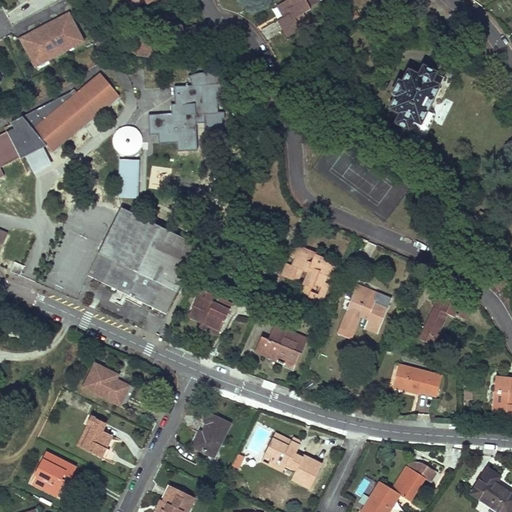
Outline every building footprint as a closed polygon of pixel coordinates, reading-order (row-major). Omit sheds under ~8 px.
[(317,0),(289,0),(278,7),(284,18),(279,21),(285,32),(295,34),(301,31),(298,25),(295,20),(293,17),(301,13),(303,15),(311,11),(309,8),(319,3),(317,0)] [(27,44),(72,18),(68,13),(61,17),(31,33),(24,38),(27,44)] [(295,20),(298,25),(306,20),(303,15),(295,20)] [(169,16),(138,28),(129,49),(138,57),(149,57),(152,50),(149,42),(154,28),(159,26),(163,28),(166,37),(165,40),(174,44),(175,43),(181,46),(189,43),(191,43),(192,46),(202,41),(196,25),(184,30),(182,26),(173,22),(174,18),(169,16)] [(37,61),(81,35),(72,18),(27,44),(37,61)] [(395,97),(389,109),(399,114),(395,123),(408,129),(412,120),(420,124),(439,86),(431,82),(422,67),(418,76),(408,71),(401,84),(398,82),(392,95),(395,97)] [(0,174),(2,173),(0,169),(0,161),(17,153),(20,158),(26,155),(44,146),(47,144),(55,148),(123,91),(104,69),(73,94),(67,91),(8,121),(12,130),(0,135),(0,174)] [(185,87),(176,87),(176,105),(177,115),(173,115),(150,116),(151,134),(160,134),(160,143),(178,142),(179,151),(197,150),(196,123),(205,122),(204,114),(218,113),(217,104),(231,104),(231,85),(203,86),(194,87),(185,87)] [(44,146),(26,155),(33,170),(52,161),(44,146)] [(17,153),(0,161),(0,167),(20,158),(17,153)] [(138,198),(140,158),(119,157),(118,197),(138,198)] [(199,247),(121,209),(99,254),(108,258),(98,280),(124,293),(122,297),(131,302),(135,298),(143,303),(152,307),(166,314),(177,292),(199,247)] [(479,212),(477,217),(484,220),(486,215),(479,212)] [(286,264),(282,275),(298,282),(302,271),(307,273),(300,291),(309,295),(313,284),(321,287),(326,276),(331,278),(336,266),(313,257),(310,265),(306,263),(310,252),(293,246),(289,257),(294,258),(291,266),(286,264)] [(14,262),(10,272),(20,276),(24,266),(14,262)] [(499,276),(493,282),(500,289),(507,283),(499,276)] [(314,293),(312,298),(321,301),(326,289),(321,287),(318,295),(314,293)] [(357,287),(342,323),(354,328),(359,316),(368,319),(365,325),(376,329),(386,308),(372,302),(373,300),(369,298),(371,293),(362,289),(357,287)] [(438,290),(431,305),(435,307),(442,292),(438,290)] [(199,291),(197,297),(214,305),(217,299),(199,291)] [(416,329),(413,337),(432,345),(446,314),(453,317),(454,316),(462,319),(468,307),(449,298),(450,295),(442,292),(435,307),(423,332),(416,329)] [(197,297),(188,317),(200,322),(219,331),(231,305),(217,299),(214,305),(197,297)] [(143,303),(135,298),(131,302),(141,306),(143,303)] [(200,322),(197,326),(217,336),(219,331),(200,322)] [(342,323),(339,329),(351,334),(354,328),(342,323)] [(365,325),(363,329),(374,334),(376,329),(365,325)] [(273,326),(268,340),(284,347),(287,341),(284,340),(288,332),(273,326)] [(339,329),(337,335),(349,339),(351,334),(339,329)] [(263,337),(257,352),(278,361),(278,363),(283,365),(283,363),(293,367),(305,339),(288,332),(284,340),(287,341),(284,347),(268,340),(263,337)] [(117,376),(95,364),(83,388),(120,406),(125,396),(129,387),(115,380),(117,376)] [(399,366),(395,384),(404,387),(403,390),(403,391),(414,393),(415,390),(419,391),(419,393),(435,397),(440,377),(399,366)] [(511,379),(496,378),(492,414),(511,415),(511,379)] [(129,399),(125,396),(120,406),(124,408),(129,399)] [(213,458),(229,425),(213,417),(209,416),(207,416),(204,420),(205,423),(207,426),(203,435),(200,433),(193,448),(213,458)] [(106,425),(91,417),(87,424),(92,427),(81,449),(101,459),(106,449),(112,437),(102,432),(106,425)] [(92,427),(87,424),(76,447),(81,449),(92,427)] [(291,443),(275,435),(272,440),(288,448),(291,443)] [(296,440),(293,438),(291,443),(288,448),(272,440),(265,454),(274,459),(271,463),(284,470),(285,466),(295,471),(294,475),(291,481),(310,490),(321,466),(302,457),(301,459),(295,456),(301,444),(300,442),(296,440)] [(110,451),(106,449),(101,459),(104,461),(110,451)] [(75,468),(46,453),(35,475),(37,476),(41,478),(37,487),(56,496),(64,481),(61,479),(63,474),(67,476),(70,478),(75,468)] [(233,465),(239,468),(244,457),(239,454),(233,465)] [(274,459),(265,454),(261,462),(282,473),(284,470),(271,463),(274,459)] [(323,463),(304,454),(302,457),(321,466),(323,463)] [(428,471),(418,465),(414,472),(406,467),(392,491),(410,502),(424,479),(423,478),(428,471)] [(295,471),(285,466),(284,470),(294,475),(295,471)] [(496,475),(487,469),(471,495),(497,511),(499,509),(503,511),(510,511),(511,509),(511,495),(495,484),(499,478),(496,475)] [(37,487),(41,478),(37,476),(33,484),(37,487)] [(187,511),(194,499),(170,487),(162,502),(165,504),(161,511),(158,509),(157,511),(187,511)] [(162,502),(160,501),(154,511),(157,511),(158,509),(161,511),(165,504),(162,502)]
